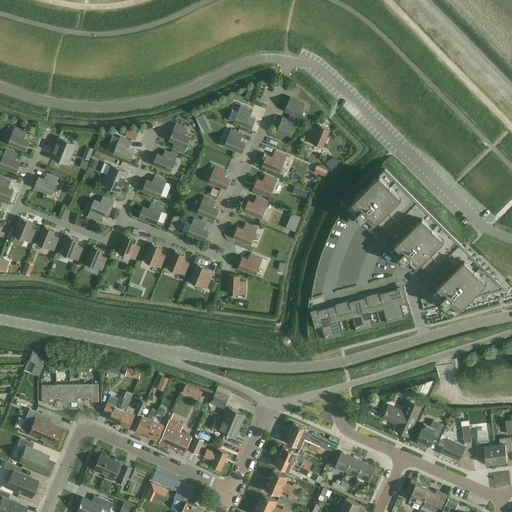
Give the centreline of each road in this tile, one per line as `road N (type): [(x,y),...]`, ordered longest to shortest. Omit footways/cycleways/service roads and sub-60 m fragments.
road 1 (residential): [(290,62),(211,252),(120,219)]
road 2 (residential): [(0,86),(65,104),(117,106),(179,92),(245,61),(290,62)]
road 3 (secondary): [(426,337),(290,368),(158,352)]
road 4 (unclassified): [(511,240),(477,223),(319,66)]
road 5 (residential): [(44,511),(80,430),(231,492)]
road 6 (unclassified): [(329,391),(511,333)]
road 7 (secondary): [(158,352),(0,320)]
road 8 (residential): [(426,337),(411,281),(329,299)]
road 9 (residential): [(120,219),(112,244),(17,205)]
road 10 (unclassified): [(269,407),(158,352)]
